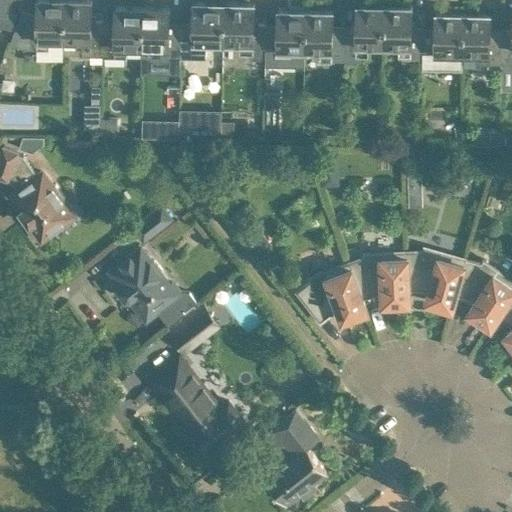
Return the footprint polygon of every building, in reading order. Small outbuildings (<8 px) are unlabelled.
[(15,9),(9,8),(10,0),(0,0),(0,21),(11,24),(15,9)] [(64,40),(64,0),(37,0),(37,20),(19,20),(12,48),(22,49),(48,50),(49,39),(64,40)] [(103,57),(103,21),(91,21),(92,0),(73,0),(64,0),(64,40),(78,40),(78,51),(90,51),(89,57),(103,57)] [(180,28),(180,59),(194,59),(206,59),(206,53),(206,43),(223,43),(223,3),(193,2),(192,22),(181,22),(180,28)] [(265,61),(265,30),(265,23),(254,23),(254,4),(223,3),(223,43),(240,43),(240,54),(253,54),(252,60),(265,61)] [(383,46),(384,6),(357,6),(356,26),(344,26),(344,32),(344,62),(357,62),(357,56),(368,57),(368,46),(383,46)] [(423,64),(424,33),(424,27),(411,27),(412,7),(384,6),(383,46),(398,47),(398,57),(410,57),(409,64),(423,64)] [(141,47),(142,7),(116,7),(115,21),(103,21),(103,57),(127,58),(127,47),(141,47)] [(141,47),(141,58),(157,58),(180,59),(180,28),(181,22),(169,22),(169,8),(142,7),(141,47)] [(304,51),(305,11),(277,10),(277,24),(265,23),(265,30),(265,61),(289,61),(289,50),(304,51)] [(344,62),(344,32),(344,26),(333,25),(333,12),(305,11),(304,51),(320,51),(320,62),(344,62)] [(463,54),(463,14),(437,13),(436,27),(424,27),(424,33),(423,64),(446,64),(446,53),(463,54)] [(501,65),(502,34),(502,28),(490,27),(490,14),(463,14),(463,54),(477,54),(477,65),(501,65)] [(502,34),(501,65),(511,65),(511,27),(502,28),(502,34)] [(92,86),(92,103),(101,103),(101,86),(92,86)] [(102,117),(102,133),(117,134),(118,117),(102,117)] [(143,117),(143,136),(179,137),(180,118),(143,117)] [(222,120),(221,138),(234,139),(235,120),(222,120)] [(182,122),(181,135),(202,136),(203,129),(194,122),(182,122)] [(3,146),(0,156),(0,176),(8,179),(8,178),(10,179),(17,190),(11,194),(21,209),(20,210),(30,224),(32,223),(42,237),(53,230),(55,232),(65,225),(63,222),(64,221),(74,214),(65,202),(63,200),(66,198),(56,184),(53,186),(43,171),(38,175),(24,155),(17,153),(18,151),(3,146)] [(145,240),(172,218),(163,206),(136,228),(145,240)] [(265,212),(251,218),(260,235),(273,228),(265,212)] [(120,265),(114,270),(123,282),(120,284),(120,288),(127,298),(131,298),(134,296),(145,310),(152,311),(153,311),(167,328),(196,305),(187,293),(178,293),(167,302),(161,293),(170,286),(170,282),(164,274),(165,271),(156,260),(153,259),(142,246),(125,259),(124,266),(120,265)] [(453,307),(456,294),(467,258),(426,246),(425,250),(409,250),(410,288),(424,288),(425,281),(432,283),(428,300),(453,307)] [(410,301),(410,288),(409,250),(366,252),(366,256),(350,262),(364,298),(377,293),(376,285),(383,285),(384,302),(410,301)] [(482,263),(467,258),(456,294),(470,298),(474,292),(480,296),(470,310),(492,325),(499,314),(511,294),(511,278),(484,259),(482,263)] [(368,309),(364,298),(350,262),(310,276),(312,280),(298,291),(321,321),(333,311),(331,305),(338,303),(344,318),(368,309)] [(511,294),(499,314),(510,322),(511,320),(511,329),(507,334),(511,340),(511,294)] [(203,304),(168,332),(182,351),(219,323),(203,304)] [(180,355),(151,378),(193,431),(209,453),(247,424),(229,400),(221,406),(180,355)] [(297,408),(271,428),(292,455),(265,476),(280,494),(286,495),(295,487),(303,497),(318,486),(314,481),(327,471),(309,447),(320,438),(297,408)]
